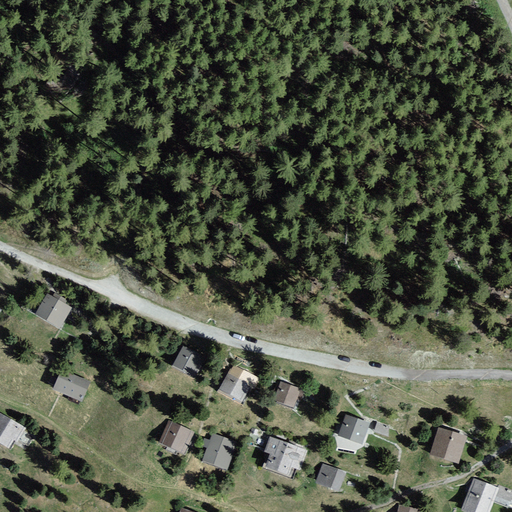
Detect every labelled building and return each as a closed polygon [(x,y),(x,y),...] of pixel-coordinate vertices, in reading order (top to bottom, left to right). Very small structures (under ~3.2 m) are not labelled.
[(67,311),(42,296),(28,319),(53,334),(67,311)] [(201,362),(180,348),(170,365),(192,378),(201,362)] [(249,382),(225,370),(216,390),(239,403),(249,382)] [(87,384),(58,371),(47,392),(76,406),(87,384)] [(297,390),(276,382),(270,401),(292,409),(297,390)] [(370,423),(343,413),(335,435),(363,445),(370,423)] [(19,432),(0,420),(0,447),(6,452),(19,432)] [(191,434),(166,422),(156,443),(181,455),(191,434)] [(459,437),(433,429),(425,456),(452,462),(459,437)] [(232,444),(209,434),(198,460),(222,470),(232,444)] [(301,450),(266,436),(260,452),(264,454),(260,466),(288,477),(294,461),(297,462),(301,450)] [(338,491),(346,472),(322,463),(315,482),(338,491)] [(485,511),(494,489),(470,479),(459,509),(465,511),(485,511)]
